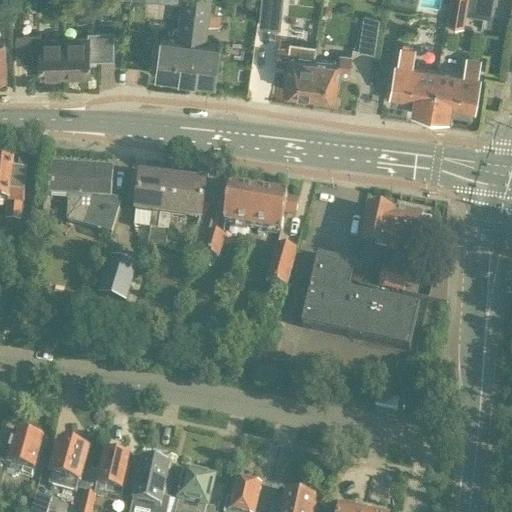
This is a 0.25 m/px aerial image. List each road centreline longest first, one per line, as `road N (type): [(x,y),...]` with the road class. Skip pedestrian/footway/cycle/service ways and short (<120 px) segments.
road 1 (residential): [(415,511),(424,465),(406,433),(0,363)]
road 2 (primary): [(494,169),(59,119)]
road 3 (primary): [(469,511),(482,331)]
road 4 (primary): [(494,169),(475,259),(482,331)]
